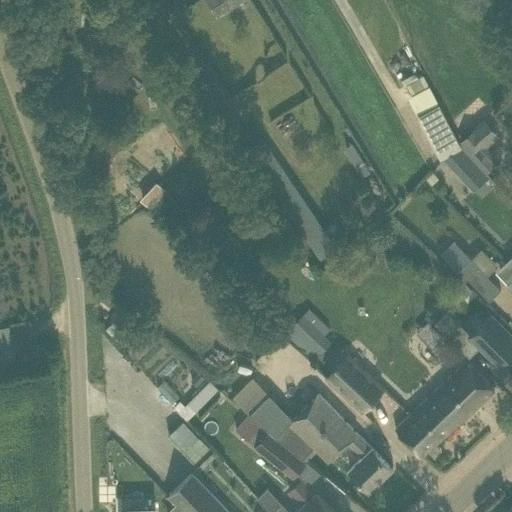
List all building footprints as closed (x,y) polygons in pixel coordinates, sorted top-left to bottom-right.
[(207,0),(218,17),(243,0),(207,0)] [(424,76),(407,85),(412,95),(429,85),(424,76)] [(439,103),(418,115),(436,150),(458,139),(439,103)] [(484,117),(460,141),(487,172),(501,160),(488,145),(500,135),(484,117)] [(288,194),(294,190),(282,174),(286,171),(263,138),(246,149),(321,258),(347,240),(334,221),(324,228),(316,217),(308,222),(288,194)] [(462,146),(443,156),(473,190),(488,176),(462,146)] [(152,179),(139,196),(151,206),(165,189),(152,179)] [(455,239),(440,254),(465,280),(468,277),(489,299),(501,288),(488,274),(472,257),(455,239)] [(511,263),(508,259),(496,270),(511,287),(511,263)] [(463,280),(454,289),(462,298),(471,289),(463,280)] [(280,327),(315,360),(332,341),(324,334),(330,328),(308,307),(291,325),(286,320),(280,327)] [(435,322),(469,355),(480,344),(500,364),(511,351),(511,333),(494,316),(474,336),(446,309),(435,322)] [(262,319),(261,321),(250,332),(268,350),(280,337),(262,319)] [(0,365),(15,362),(10,341),(0,342),(0,365)] [(384,386),(348,352),(326,375),(362,409),(384,386)] [(495,388),(467,359),(397,426),(422,454),(457,424),(495,388)] [(218,387),(210,379),(185,404),(181,400),(174,406),(187,418),(218,387)] [(303,458),(315,445),(329,460),(348,442),(362,456),(350,468),(370,488),(392,467),(319,392),(293,417),(269,393),(250,413),(303,458)] [(303,458),(250,413),(248,412),(236,428),(257,445),(294,476),(306,461),(303,458)] [(191,461),(207,446),(180,417),(164,432),(191,461)] [(169,494),(185,511),(229,511),(192,472),(169,494)] [(263,504),(271,511),(336,511),(316,491),(315,491),(303,478),(289,491),(302,504),(292,511),(291,511),(274,493),(263,504)]
